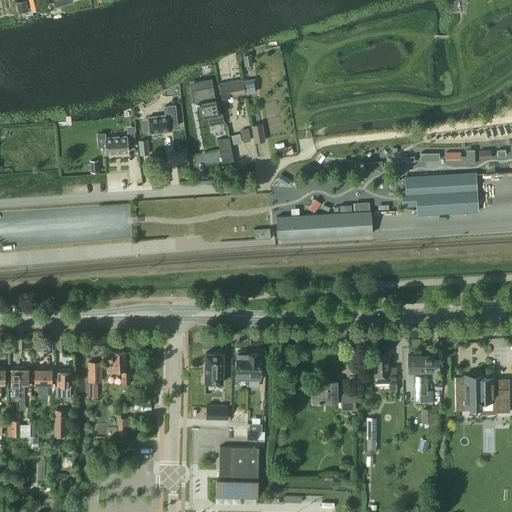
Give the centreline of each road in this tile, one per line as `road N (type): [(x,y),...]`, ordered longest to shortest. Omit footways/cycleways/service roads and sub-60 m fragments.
road 1 (tertiary): [(177,315),(511,308)]
road 2 (unclassified): [(0,204),(258,189)]
road 3 (unclassified): [(172,511),(177,315)]
road 4 (tertiary): [(0,321),(177,315)]
